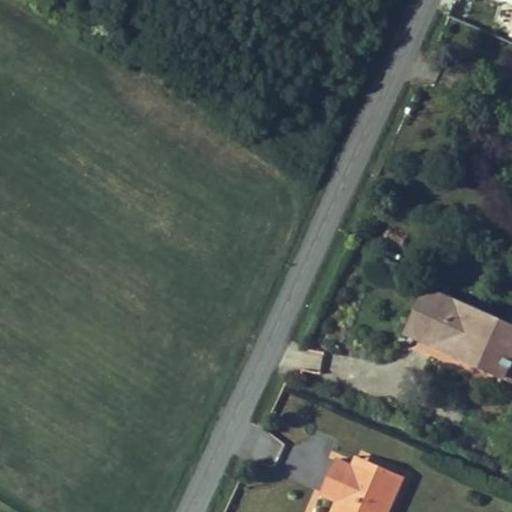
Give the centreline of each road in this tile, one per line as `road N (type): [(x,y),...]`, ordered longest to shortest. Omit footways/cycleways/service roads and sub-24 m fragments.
road 1 (tertiary): [(424,0),(190,511)]
road 2 (unknown): [(269,344),(367,374),(418,346)]
